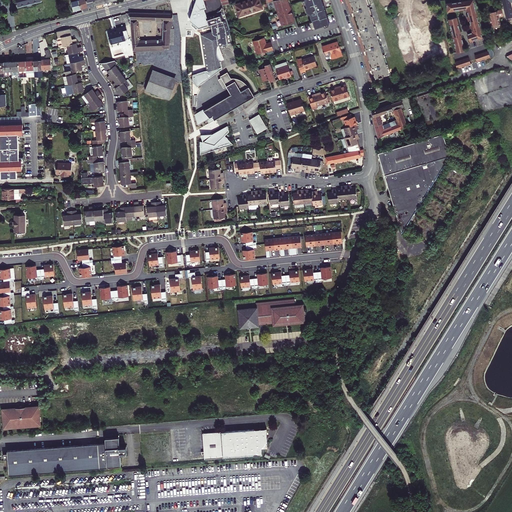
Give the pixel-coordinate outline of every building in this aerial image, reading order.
[(71,0),(74,11),(82,9),(79,0),(71,0)] [(79,0),(82,9),(89,7),(87,0),(79,0)] [(193,0),(194,9),(192,14),(191,20),(199,28),(209,25),(206,17),(208,17),(205,9),(207,8),(204,0),(193,0)] [(259,0),(250,0),(235,5),(239,17),(262,9),(259,0)] [(293,22),(286,0),(277,0),(275,1),(283,25),(291,23),(293,22)] [(304,0),(307,7),(305,7),(308,15),(310,14),(312,21),(309,22),(312,30),(330,23),(322,0),(304,0)] [(382,77),(382,76),(389,74),(366,0),(351,0),(354,9),(353,9),(354,13),(355,13),(356,16),(360,28),(359,28),(360,32),(361,32),(362,35),(366,47),(365,48),(366,51),(367,51),(368,54),(372,66),(371,67),(372,70),(373,70),(374,73),(376,78),(379,77),(380,78),(382,77)] [(480,26),(472,0),(471,0),(464,1),(466,9),(471,29),(480,26)] [(508,0),(501,0),(505,13),(511,12),(508,1),(508,0)] [(463,10),(461,1),(446,4),(447,12),(463,10)] [(220,10),(218,12),(218,14),(208,17),(206,17),(209,25),(211,25),(212,31),(201,35),(207,70),(193,74),(193,81),(198,87),(223,69),(221,67),(219,68),(219,64),(220,62),(221,61),(220,60),(219,59),(219,58),(218,56),(218,55),(217,54),(217,53),(217,52),(217,51),(217,50),(217,49),(217,47),(216,48),(216,45),(218,44),(219,46),(222,48),(225,48),(225,46),(228,45),(227,44),(232,43),(230,28),(223,8),(222,7),(220,10)] [(489,14),(492,29),(497,28),(501,27),(498,17),(503,16),(502,10),(489,14)] [(139,42),(137,20),(151,20),(151,13),(130,13),(133,51),(165,50),(165,49),(169,48),(169,45),(170,28),(173,28),(174,26),(173,26),(173,14),(156,13),(156,20),(163,21),(163,41),(139,42)] [(460,32),(456,17),(448,20),(452,35),(460,32)] [(108,33),(111,44),(125,40),(125,38),(129,37),(126,26),(116,29),(117,31),(108,33)] [(70,29),(57,32),(58,38),(58,39),(59,47),(67,45),(77,43),(76,39),(72,39),(70,29)] [(483,38),(481,29),(472,32),(467,34),(470,42),(483,38)] [(465,51),(461,36),(453,38),(457,53),(465,51)] [(266,44),(264,38),(254,41),(258,54),(273,49),(271,43),(266,44)] [(338,42),(322,47),(325,57),(331,55),(332,57),(337,56),(337,57),(343,56),(341,50),(340,50),(338,42)] [(77,43),(67,45),(69,54),(79,52),(82,51),(81,47),(78,48),(77,43)] [(218,44),(216,45),(216,48),(217,47),(217,49),(217,50),(217,51),(217,52),(217,53),(217,54),(218,55),(218,56),(219,58),(219,59),(220,60),(221,61),(224,59),(219,46),(218,44)] [(490,58),(488,51),(475,56),(477,62),(490,58)] [(69,54),(65,55),(67,64),(84,60),(83,56),(80,56),(79,52),(69,54)] [(297,60),(301,73),(306,71),(305,70),(317,65),(314,56),(302,60),(302,58),(297,60)] [(471,64),(469,58),(455,62),(457,69),(471,64)] [(33,60),(34,75),(35,77),(42,76),(42,70),(51,69),(51,59),(33,60)] [(26,61),(27,76),(34,75),(33,60),(26,61)] [(82,66),(85,65),(84,60),(67,64),(65,64),(66,69),(65,69),(66,76),(76,74),(76,71),(82,70),(82,66)] [(11,62),(12,74),(19,74),(18,61),(11,62)] [(19,74),(19,77),(27,76),(26,61),(18,61),(19,74)] [(116,65),(115,61),(102,63),(105,68),(106,67),(109,70),(108,71),(110,75),(107,77),(110,81),(113,79),(121,73),(116,65)] [(3,62),(4,75),(12,74),(11,62),(3,62)] [(290,72),(287,62),(275,66),(279,79),(291,75),(290,72)] [(266,68),(259,70),(263,82),(269,80),(270,82),(276,80),(270,64),(265,66),(266,68)] [(177,78),(153,69),(145,91),(169,100),(177,78)] [(249,87),(248,87),(248,86),(244,82),(241,80),(236,78),(231,78),(227,72),(220,76),(221,78),(218,79),(224,88),(227,86),(231,95),(234,93),(235,96),(235,97),(234,97),(234,98),(234,99),(234,100),(234,101),(235,101),(235,102),(236,102),(236,103),(237,103),(238,103),(239,103),(239,102),(240,105),(255,96),(249,87)] [(121,73),(113,79),(116,82),(112,85),(115,88),(126,80),(121,73)] [(66,76),(63,77),(65,86),(82,82),(81,77),(77,78),(76,74),(66,76)] [(126,80),(115,88),(121,96),(129,90),(127,87),(130,85),(126,80)] [(84,91),(82,82),(65,86),(67,95),(84,91)] [(342,87),(330,91),(333,101),(349,96),(346,84),(342,86),(342,87)] [(92,89),(82,97),(87,104),(101,94),(98,90),(95,93),(92,89)] [(327,95),(326,92),(318,95),(318,93),(308,96),(312,110),(317,108),(317,106),(329,102),(327,95)] [(235,96),(234,93),(231,95),(226,97),(232,108),(233,109),(240,105),(239,102),(239,103),(238,103),(237,103),(236,103),(236,102),(235,102),(235,101),(234,101),(234,100),(234,99),(234,98),(234,97),(235,97),(235,96)] [(87,104),(92,111),(95,109),(95,110),(103,104),(101,100),(104,98),(101,94),(87,104)] [(431,94),(415,97),(419,115),(429,113),(431,120),(428,121),(429,126),(438,124),(431,94)] [(232,108),(226,97),(194,114),(199,124),(212,117),(214,120),(219,117),(219,116),(232,108)] [(293,101),(287,103),(291,116),(297,113),(298,116),(306,113),(302,100),(294,102),(293,101)] [(128,110),(127,101),(117,102),(118,111),(124,110),(125,114),(133,113),(133,110),(128,110)] [(382,108),(384,114),(394,111),(399,124),(401,129),(407,127),(401,108),(403,107),(401,101),(382,108)] [(25,107),(21,107),(22,116),(29,116),(29,112),(26,112),(25,107)] [(219,116),(219,117),(233,109),(232,108),(219,116)] [(372,111),(373,118),(375,126),(382,124),(379,116),(384,114),(382,108),(372,111)] [(125,117),(119,118),(120,127),(129,126),(129,117),(133,116),(133,113),(125,114),(125,117)] [(259,114),(249,120),(257,134),(267,129),(259,114)] [(352,118),(351,114),(343,117),(344,119),(346,127),(357,124),(355,117),(352,118)] [(0,121),(0,138),(3,138),(2,128),(14,128),(20,128),(33,128),(42,127),(42,115),(37,115),(29,116),(22,116),(14,117),(1,118),(1,122),(0,121)] [(95,122),(96,131),(106,130),(105,121),(99,122),(99,118),(90,119),(91,122),(95,122)] [(382,124),(375,126),(379,138),(401,129),(399,124),(396,125),(394,121),(382,126),(382,124)] [(346,127),(344,128),(347,137),(358,134),(356,130),(356,128),(358,127),(357,124),(346,127)] [(230,132),(228,125),(214,133),(201,134),(203,141),(201,140),(201,155),(234,144),(227,135),(230,132)] [(42,127),(33,128),(33,149),(41,150),(42,127)] [(106,130),(96,131),(97,140),(92,141),(93,144),(105,143),(104,140),(107,139),(106,130)] [(131,140),(130,131),(120,132),(121,141),(127,141),(128,144),(136,143),(136,140),(131,140)] [(356,138),(359,137),(358,134),(347,137),(344,138),(349,152),(360,150),(357,139),(356,138)] [(400,226),(408,224),(450,156),(443,134),(378,153),(400,226)] [(11,146),(3,146),(3,143),(0,143),(0,161),(10,162),(10,158),(40,160),(41,150),(33,149),(11,148),(11,146)] [(128,147),(122,148),(122,157),(132,156),(131,147),(136,146),(136,143),(128,144),(128,147)] [(103,146),(91,147),(91,156),(89,156),(89,160),(97,159),(97,156),(103,155),(103,146)] [(349,152),(325,158),(326,164),(334,162),(334,163),(361,157),(361,155),(364,155),(364,149),(360,150),(349,152)] [(293,157),(292,164),(291,168),(295,168),(297,168),(297,171),(300,172),(301,169),(302,158),(303,154),(298,154),(297,157),(293,157)] [(311,159),(302,158),(301,169),(305,169),(307,170),(306,172),(310,173),(311,159)] [(97,159),(89,160),(88,160),(88,164),(90,164),(91,168),(95,168),(95,172),(105,171),(104,162),(98,162),(97,159)] [(311,159),(310,173),(313,173),(313,171),(315,171),(319,171),(320,167),(321,160),(311,159)] [(268,161),(269,173),(276,172),(276,169),(281,168),(280,160),(268,161)] [(257,163),(258,171),(261,170),(261,173),(269,173),(268,161),(257,163)] [(131,174),(129,162),(120,163),(121,175),(131,174)] [(239,171),(239,174),(247,173),(246,162),(235,163),(236,172),(239,171)] [(254,171),(258,171),(257,163),(254,163),(253,162),(246,162),(247,173),(255,173),(254,171)] [(68,176),(69,174),(72,174),(72,164),(58,164),(58,169),(57,168),(57,174),(62,174),(62,173),(63,173),(64,175),(64,176),(68,176)] [(220,169),(209,170),(210,179),(224,178),(223,175),(221,175),(221,173),(220,169)] [(121,175),(122,184),(128,184),(128,187),(137,186),(136,183),(131,183),(131,174),(121,175)] [(90,178),(90,184),(94,183),(94,186),(104,186),(103,176),(90,178)] [(210,179),(211,189),(222,188),(222,183),(221,182),(224,181),(224,178),(210,179)] [(346,185),(343,186),(343,188),(341,188),(337,189),(338,200),(348,199),(346,185)] [(350,188),(350,185),(346,185),(348,199),(357,198),(356,187),(352,187),(350,188)] [(26,188),(3,189),(3,199),(16,199),(16,202),(23,202),(22,198),(21,198),(21,196),(22,196),(22,193),(26,193),(26,188)] [(302,190),(304,203),(313,202),(312,191),(308,192),(306,192),(306,189),(302,190)] [(332,192),(328,192),(329,204),(339,203),(338,200),(337,189),(334,189),(334,192),(332,192)] [(257,191),(258,204),(267,203),(266,192),(262,193),(260,193),(260,190),(257,191)] [(273,193),(272,190),(269,190),(270,204),(280,203),(279,192),(274,193),(273,193)] [(298,193),(293,193),(295,204),(304,203),(302,190),(299,190),(299,193),(298,193)] [(252,194),(248,194),(249,208),(249,209),(258,208),(258,204),(257,191),(253,191),(254,194),(252,194)] [(312,191),(313,202),(313,205),(323,204),(322,193),(318,194),(316,194),(315,191),(312,191)] [(282,194),(282,192),(279,192),(280,203),(280,206),(289,205),(288,194),(284,194),(282,194)] [(238,198),(239,207),(240,209),(249,208),(248,194),(244,195),(244,197),(243,197),(238,198)] [(223,199),(212,200),(213,209),(227,208),(227,205),(224,205),(224,203),(223,199)] [(134,206),(135,216),(144,215),(144,208),(143,205),(139,206),(139,202),(134,202),(134,206)] [(152,206),(147,207),(148,217),(158,216),(156,202),(151,203),(152,206)] [(156,202),(158,216),(167,215),(166,205),(161,205),(161,202),(156,202)] [(89,211),(85,211),(86,221),(90,221),(95,220),(94,210),(94,206),(89,207),(89,211)] [(125,207),(127,221),(133,220),(132,216),(135,216),(134,206),(125,207)] [(121,211),(117,212),(117,222),(127,221),(125,207),(120,208),(121,211)] [(213,209),(214,219),(221,218),(225,218),(225,214),(225,212),(227,211),(227,208),(213,209)] [(105,223),(103,209),(94,210),(95,220),(98,220),(99,224),(105,223)] [(108,213),(108,209),(103,209),(105,223),(114,222),(113,212),(108,213)] [(72,211),(73,224),(82,223),(81,214),(77,214),(77,210),(72,211)] [(68,215),(63,215),(64,225),(73,224),(72,211),(67,211),(68,215)] [(15,226),(15,232),(25,232),(25,215),(15,215),(15,221),(15,226)] [(408,224),(400,226),(402,233),(408,224)] [(253,242),(252,231),(241,232),(242,242),(246,241),(246,245),(254,245),(253,242)] [(342,242),(341,231),(332,232),(333,243),(342,242)] [(333,243),(332,232),(323,233),(325,244),(333,243)] [(323,233),(315,234),(316,245),(325,244),(323,233)] [(306,235),(307,246),(316,245),(315,234),(306,235)] [(292,237),(293,247),(302,246),(301,236),(292,237)] [(293,247),(292,237),(283,238),(284,248),(293,247)] [(275,249),(274,238),(265,239),(266,250),(275,249)] [(284,248),(283,238),(274,238),(275,249),(284,248)] [(114,256),(114,260),(122,259),(121,255),(125,255),(124,245),(113,246),(114,256)] [(254,248),(254,245),(246,245),(247,250),(243,250),(244,259),(255,258),(254,248)] [(220,258),(219,247),(209,248),(210,251),(206,252),(206,259),(209,259),(220,258)] [(82,259),(83,263),(90,262),(90,258),(89,249),(77,250),(78,259),(82,259)] [(200,260),(199,250),(190,251),(190,254),(186,254),(187,262),(190,262),(200,260)] [(176,251),(167,252),(168,263),(179,262),(182,262),(181,254),(177,255),(176,251)] [(149,254),(150,265),(160,264),(163,263),(162,256),(158,256),(158,253),(149,254)] [(122,263),(122,259),(114,260),(115,264),(116,273),(127,272),(126,263),(122,263)] [(90,266),(90,262),(83,263),(83,267),(80,268),(81,277),(91,276),(90,266)] [(55,275),(54,264),(44,265),(44,269),(40,269),(41,276),(44,276),(55,275)] [(36,269),(36,265),(27,266),(28,278),(38,277),(41,276),(40,269),(36,269)] [(322,271),(318,271),(318,279),(321,278),(332,277),(331,266),(321,267),(322,271)] [(10,282),(11,282),(11,279),(10,268),(0,269),(0,277),(0,279),(4,278),(4,283),(10,282)] [(304,269),(305,280),(316,279),(318,279),(318,271),(313,272),(313,268),(304,269)] [(300,281),(299,270),(290,271),(290,274),(286,275),(287,282),(289,282),(300,281)] [(193,289),(203,288),(201,276),(196,276),(195,272),(190,272),(188,273),(188,277),(192,276),(193,289)] [(281,272),(272,273),(273,283),(284,282),(287,282),(286,275),(282,275),(281,272)] [(170,279),(172,291),(181,290),(179,278),(183,277),(183,273),(180,273),(176,274),(176,278),(170,279)] [(258,278),(254,278),(255,285),(258,285),(268,284),(267,273),(258,274),(258,278)] [(236,285),(235,274),(226,275),(226,279),(222,279),(223,286),(226,286),(236,285)] [(217,275),(208,276),(209,288),(220,287),(223,286),(222,279),(218,279),(217,275)] [(240,276),(241,287),(252,286),(255,285),(254,278),(250,278),(250,275),(240,276)] [(11,292),(10,282),(4,283),(0,282),(0,292),(4,292),(4,296),(9,296),(11,295),(11,292)] [(160,284),(151,285),(153,298),(161,297),(162,299),(163,299),(167,298),(166,291),(161,291),(160,284)] [(128,296),(127,285),(118,286),(118,290),(114,290),(115,298),(118,297),(128,296)] [(142,286),(133,287),(134,299),(143,299),(143,301),(145,301),(148,300),(147,293),(142,293),(142,286)] [(110,287),(101,288),(102,299),(112,298),(115,298),(114,290),(110,291),(110,287)] [(30,295),(30,290),(25,291),(22,291),(22,296),(27,295),(28,307),(37,306),(36,294),(30,295)] [(91,291),(82,292),(83,305),(92,304),(93,306),(94,306),(97,305),(97,298),(92,299),(91,291)] [(73,293),(64,294),(65,307),(74,306),(74,308),(75,308),(79,307),(78,300),(73,301),(73,293)] [(53,295),(44,296),(45,309),(54,308),(54,310),(56,310),(59,309),(58,302),(53,303),(53,295)] [(10,306),(9,296),(4,296),(0,296),(0,306),(3,306),(3,310),(11,309),(10,306)] [(274,325),(304,322),(303,305),(295,306),(295,300),(257,303),(257,308),(238,310),(240,329),(248,328),(248,330),(251,329),(251,328),(259,327),(259,324),(274,323),(274,325)] [(12,320),(11,309),(3,310),(0,310),(1,320),(4,319),(5,324),(12,323),(12,320)] [(3,409),(4,428),(40,425),(39,406),(3,409)] [(204,454),(205,459),(263,455),(262,449),(268,448),(267,429),(203,433),(204,451),(204,454)] [(119,447),(119,437),(105,438),(105,443),(7,451),(7,453),(3,453),(4,459),(8,459),(9,475),(107,468),(107,466),(121,465),(120,455),(126,455),(126,447),(119,447)]
